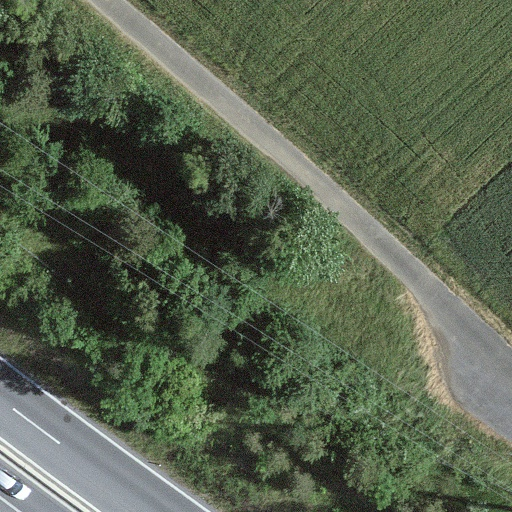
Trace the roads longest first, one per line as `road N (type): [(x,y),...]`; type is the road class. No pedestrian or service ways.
road 1 (track): [(108,0),(511,368)]
road 2 (trunk): [(152,511),(0,398)]
